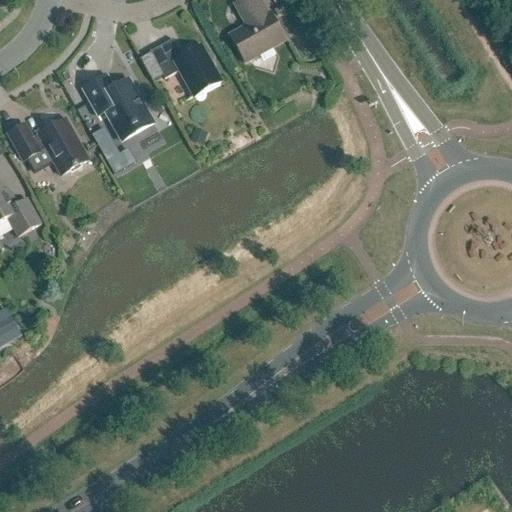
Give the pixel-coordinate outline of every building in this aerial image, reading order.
[(259,58),(286,43),(270,15),(268,16),(258,0),(247,0),(235,7),(244,24),(248,25),(245,32),(242,31),(230,38),(246,66),(251,63),(257,65),(259,58)] [(281,0),(271,0),(274,5),(277,4),(280,9),(274,12),(278,19),(288,13),(281,0)] [(150,56),(165,82),(180,73),(195,100),(222,85),(201,49),(183,59),(173,42),(150,56)] [(122,144),(154,126),(129,82),(114,91),(107,79),(83,93),(98,119),(105,115),(122,144)] [(61,179),(89,163),(66,122),(38,138),(33,141),(25,127),(8,137),(23,165),(41,155),(41,154),(46,151),(61,179)] [(203,149),(208,136),(195,130),(190,144),(203,149)] [(19,240),(41,227),(27,202),(13,210),(0,186),(0,226),(8,221),(19,240)]
